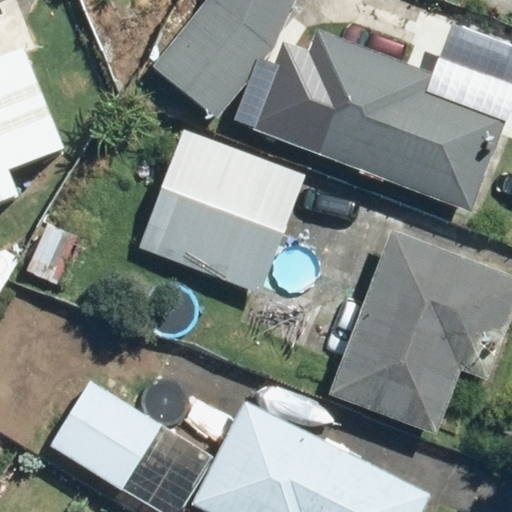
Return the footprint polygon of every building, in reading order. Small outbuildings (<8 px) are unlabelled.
[(0,0),(0,11),(20,4),(18,0),(0,0)] [(150,70),(215,125),(271,59),(295,0),(207,0),(206,4),(150,70)] [(314,38),(273,146),(469,222),(505,128),(427,97),(433,84),(314,38)] [(0,68),(0,214),(12,210),(2,184),(57,164),(20,61),(0,68)] [(184,136),(138,251),(258,299),(304,184),(184,136)] [(80,239),(47,225),(24,278),(57,292),(80,239)] [(511,312),(511,286),(389,240),(328,399),(434,439),(457,379),(473,385),(487,349),(497,352),(511,312)] [(179,511),(212,458),(85,382),(41,455),(136,511),(179,511)] [(241,409),(189,511),(419,511),(425,500),(241,409)]
